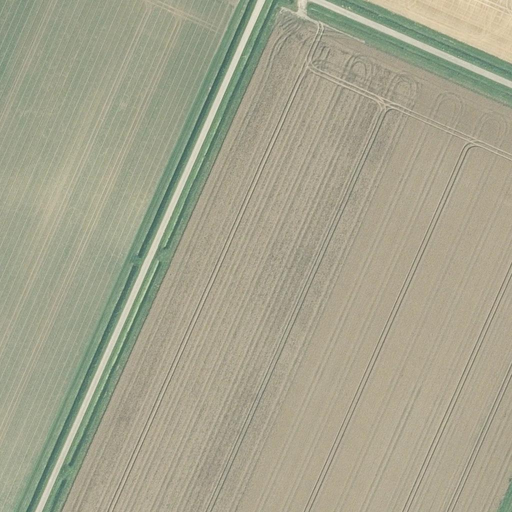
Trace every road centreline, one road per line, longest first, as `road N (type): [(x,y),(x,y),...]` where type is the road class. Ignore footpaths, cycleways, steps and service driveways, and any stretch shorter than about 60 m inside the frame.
road 1 (unclassified): [(37,511),(260,0)]
road 2 (unclassified): [(511,84),(320,0)]
